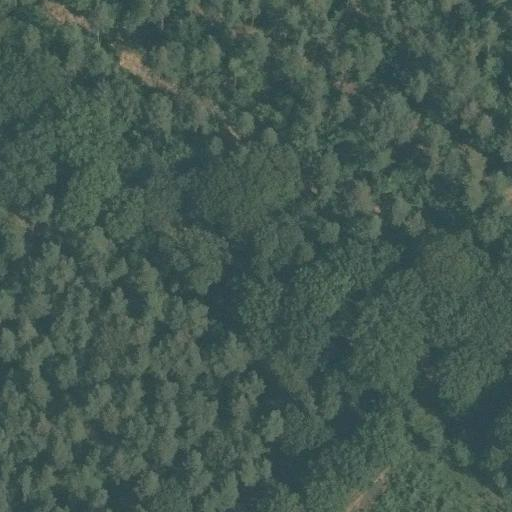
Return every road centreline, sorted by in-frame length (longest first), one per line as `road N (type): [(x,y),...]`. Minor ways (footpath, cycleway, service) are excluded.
road 1 (track): [(511,416),(402,357),(0,90)]
road 2 (track): [(315,511),(405,358),(511,287)]
